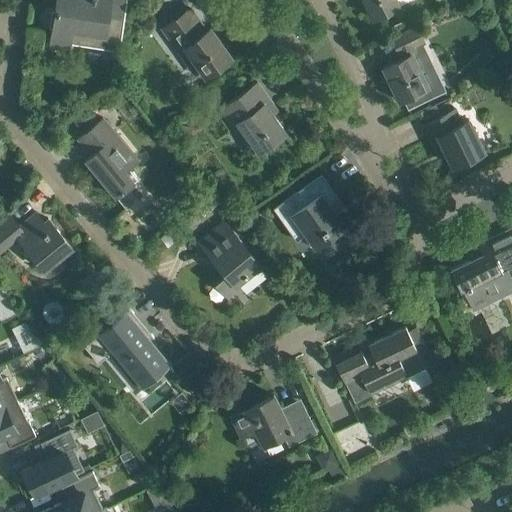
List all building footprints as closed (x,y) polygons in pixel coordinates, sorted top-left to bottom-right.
[(69,43),(118,50),(117,54),(119,54),(126,0),(56,0),(55,12),(52,12),(50,26),(53,27),(50,44),(69,47),(69,43)] [(407,0),(363,0),(372,17),(407,0)] [(190,7),(161,27),(172,42),(178,38),(204,76),(231,57),(209,27),(205,30),(190,7)] [(393,26),(397,34),(408,28),(405,20),(393,26)] [(400,57),(382,66),(399,100),(403,98),(408,109),(433,97),(428,86),(412,54),(409,48),(421,43),(425,41),(426,40),(418,24),(408,28),(397,34),(390,37),(400,57)] [(511,56),(511,55),(496,62),(501,72),(511,66),(511,56)] [(258,152),(285,132),(265,103),(269,99),(257,82),(220,108),(232,126),(237,122),(258,152)] [(435,104),(420,111),(424,119),(439,111),(435,104)] [(90,119),(96,115),(90,107),(84,111),(90,119)] [(452,166),(483,151),(467,119),(460,123),(454,109),(423,124),(438,154),(445,151),(452,166)] [(103,117),(77,138),(91,154),(85,159),(126,209),(128,212),(146,198),(144,195),(127,175),(125,172),(138,161),(103,117)] [(320,174),(273,208),(282,220),(291,214),(306,234),(302,237),(309,247),(313,244),(315,247),(344,226),(335,213),(344,207),(320,174)] [(211,192),(194,206),(203,217),(220,201),(215,195),(212,191),(211,192)] [(243,214),(250,224),(258,218),(251,208),(243,214)] [(35,212),(19,226),(9,214),(0,221),(0,241),(13,231),(44,270),(72,247),(48,218),(43,222),(35,212)] [(237,285),(261,265),(224,220),(198,241),(225,274),(215,282),(227,298),(239,288),(237,285)] [(469,260),(449,269),(459,289),(461,288),(472,310),(511,291),(511,225),(464,249),(469,260)] [(141,380),(144,384),(154,376),(151,372),(165,360),(139,329),(144,325),(129,307),(82,345),(96,361),(112,348),(139,381),(141,380)] [(381,335),(382,337),(368,344),(373,354),(364,358),(357,344),(332,356),(353,401),(370,393),(369,390),(404,373),(405,376),(424,366),(422,362),(430,358),(423,343),(415,346),(405,326),(391,332),(390,330),(381,335)] [(0,407),(17,400),(6,377),(2,379),(0,374),(0,407)] [(273,395),(230,416),(241,437),(255,430),(262,445),(283,435),(288,446),(316,432),(303,405),(283,415),(273,395)] [(17,400),(0,407),(0,435),(5,433),(11,446),(35,435),(29,420),(28,421),(17,400)] [(41,460),(21,471),(32,494),(84,469),(73,447),(78,445),(69,428),(40,442),(48,457),(41,460)] [(128,450),(118,455),(121,461),(131,456),(128,450)] [(61,502),(40,511),(95,511),(102,508),(93,488),(99,485),(92,471),(61,486),(67,499),(61,502)] [(156,485),(145,491),(149,498),(162,492),(156,485)]
